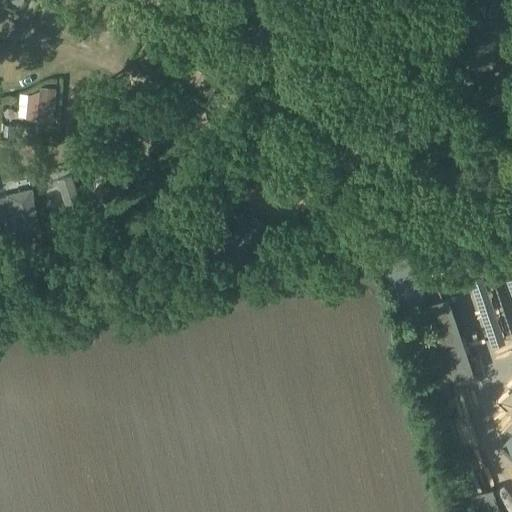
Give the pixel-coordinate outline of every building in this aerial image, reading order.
[(45,10),(49,0),(33,0),(32,3),(45,10)] [(95,0),(81,24),(89,29),(107,0),(95,0)] [(465,0),(447,44),(490,62),(478,90),(506,102),(511,87),(511,58),(502,54),(506,44),(505,43),(511,25),(511,13),(500,8),(503,0),(465,0)] [(155,17),(140,49),(151,54),(166,22),(155,17)] [(148,60),(158,66),(176,36),(165,30),(148,60)] [(52,119),(55,87),(40,85),(40,89),(37,118),(52,119)] [(171,133),(146,110),(139,118),(164,141),(171,133)] [(3,127),(2,138),(13,139),(14,128),(3,127)] [(107,202),(140,173),(118,148),(106,159),(116,171),(96,188),(107,202)] [(156,161),(150,154),(142,161),(148,168),(156,161)] [(31,188),(6,194),(12,217),(16,236),(41,230),(31,188)] [(246,211),(218,256),(250,276),(278,230),(246,211)] [(492,283),(511,277),(511,265),(489,271),(492,283)] [(416,275),(391,281),(399,309),(423,302),(416,275)] [(482,315),(497,313),(494,290),(479,292),(482,315)] [(435,337),(441,352),(455,347),(448,331),(435,337)] [(465,365),(483,357),(476,343),(459,351),(462,357),(438,369),(442,378),(466,367),(465,365)] [(508,379),(511,374),(511,355),(510,353),(496,368),(508,379)]
